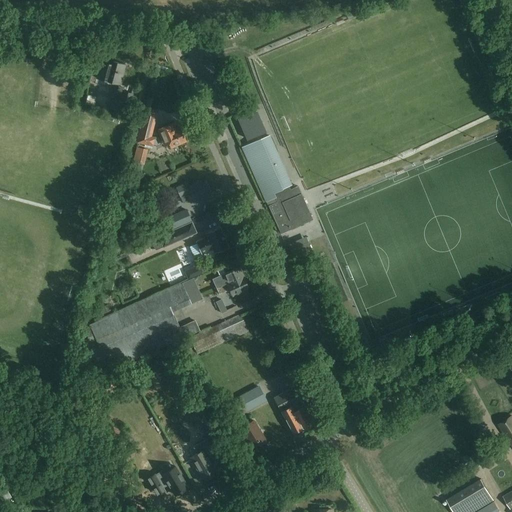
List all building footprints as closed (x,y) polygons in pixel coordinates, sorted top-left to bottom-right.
[(112,64),(101,60),(96,78),(106,80),(107,75),(121,79),(125,65),(113,61),(112,64)] [(127,113),(132,93),(123,91),(120,100),(110,98),(108,108),(127,113)] [(238,119),(247,139),(264,131),(264,132),(265,132),(256,111),(255,111),(238,119)] [(154,120),(155,114),(145,112),(143,118),(154,120)] [(186,141),(180,127),(175,130),(172,123),(157,130),(164,146),(169,144),(170,148),(186,141)] [(145,144),(147,136),(150,137),(151,132),(140,129),(137,142),(145,144)] [(291,184),(269,135),(243,147),(266,200),(273,197),(274,197),(275,197),(277,201),(268,205),(281,233),(312,219),(298,186),(288,190),(287,186),(291,184)] [(144,164),(147,149),(137,147),(133,165),(137,167),(138,163),(144,164)] [(189,186),(188,183),(176,188),(180,197),(191,192),(194,198),(210,191),(206,183),(202,184),(200,181),(189,186)] [(191,220),(187,210),(166,219),(170,229),(191,220)] [(163,247),(196,232),(192,222),(159,236),(163,247)] [(214,253),(227,247),(218,227),(206,232),(208,237),(196,242),(200,253),(212,248),(214,253)] [(292,256),(303,252),(311,249),(308,242),(289,249),(292,256)] [(134,254),(138,262),(150,256),(146,248),(134,254)] [(243,277),(239,267),(225,273),(222,267),(216,270),(219,276),(212,279),(219,294),(229,290),(232,296),(249,288),(244,277),(243,277)] [(100,375),(184,338),(172,311),(202,298),(194,279),(90,326),(86,344),(88,348),(85,349),(81,372),(84,378),(98,371),(100,375)] [(197,354),(248,331),(241,314),(189,337),(197,354)] [(244,402),(251,399),(254,406),(266,400),(259,386),(241,395),(244,402)] [(301,430),(315,423),(295,386),(274,397),(281,411),(282,411),(293,434),(294,434),(295,435),(301,432),(301,430)] [(511,416),(498,424),(511,445),(511,416)] [(250,450),(266,440),(253,421),(240,430),(244,437),(247,440),(248,442),(246,443),(245,443),(250,450)] [(216,470),(225,465),(219,455),(210,461),(200,443),(193,447),(197,454),(190,458),(192,461),(191,462),(193,466),(194,465),(203,479),(216,471),(216,470)] [(154,474),(147,478),(156,493),(163,489),(162,487),(168,484),(174,495),(187,487),(175,466),(163,474),(162,471),(155,475),(154,474)] [(454,511),(473,511),(494,500),(481,479),(447,499),(454,511)] [(0,504),(10,498),(0,482),(0,504)] [(72,501),(79,496),(80,492),(78,489),(74,488),(67,493),(66,496),(69,500),(72,501)] [(511,490),(503,496),(511,511),(511,490)] [(26,495),(30,502),(35,499),(30,492),(26,495)]
